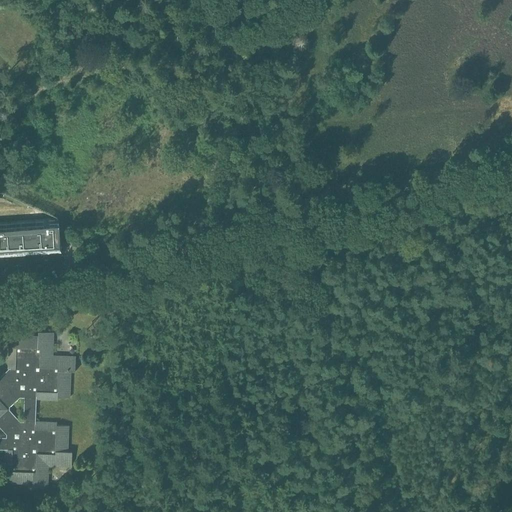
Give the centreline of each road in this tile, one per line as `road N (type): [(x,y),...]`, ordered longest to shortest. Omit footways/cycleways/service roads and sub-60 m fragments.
road 1 (track): [(380,511),(274,42),(307,23),(319,0)]
road 2 (track): [(0,135),(27,103),(84,73),(165,64),(194,75),(217,117),(205,257)]
road 3 (track): [(117,278),(130,511)]
road 4 (track): [(424,511),(488,433),(511,387)]
